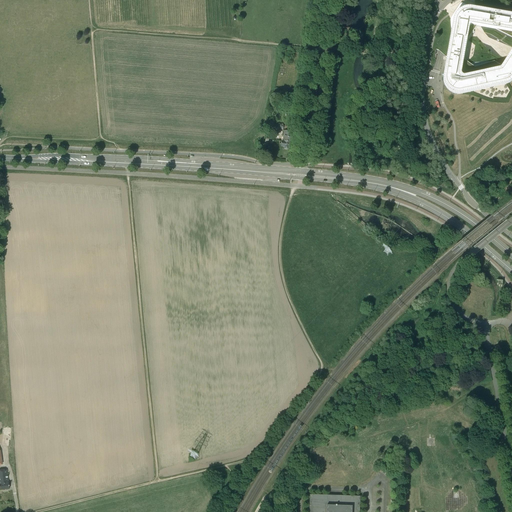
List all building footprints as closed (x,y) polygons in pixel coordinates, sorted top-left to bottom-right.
[(464,13),(461,14),(459,16),(457,19),(456,21),(455,24),(447,81),(447,83),(447,86),(447,88),(449,91),(451,94),(454,96),(456,97),(459,98),(462,98),(466,98),(511,86),(511,17),(472,12),(469,11),(466,12),(464,13)] [(281,147),(284,147),(284,149),(288,150),(289,148),(292,149),(293,143),(292,143),(294,132),(284,131),(283,141),(282,141),(281,147)] [(0,471),(0,490),(9,489),(6,470),(0,471)] [(453,507),(462,503),(460,499),(462,498),(459,491),(448,495),(453,507)] [(310,494),(309,511),(359,511),(361,496),(310,494)]
